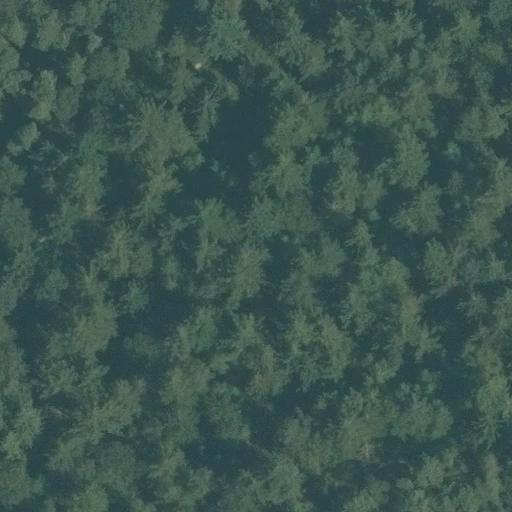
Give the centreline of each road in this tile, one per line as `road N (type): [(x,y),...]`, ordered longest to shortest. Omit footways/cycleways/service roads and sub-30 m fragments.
road 1 (track): [(314,0),(182,76),(163,111),(157,147),(0,267)]
road 2 (track): [(511,45),(382,0)]
